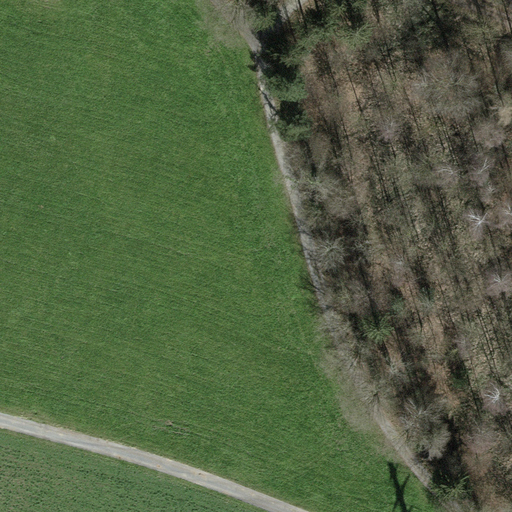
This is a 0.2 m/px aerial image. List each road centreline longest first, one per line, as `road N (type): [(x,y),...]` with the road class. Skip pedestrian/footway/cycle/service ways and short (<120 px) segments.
road 1 (track): [(464,511),(334,284),(251,34),(298,0)]
road 2 (track): [(294,511),(0,414)]
